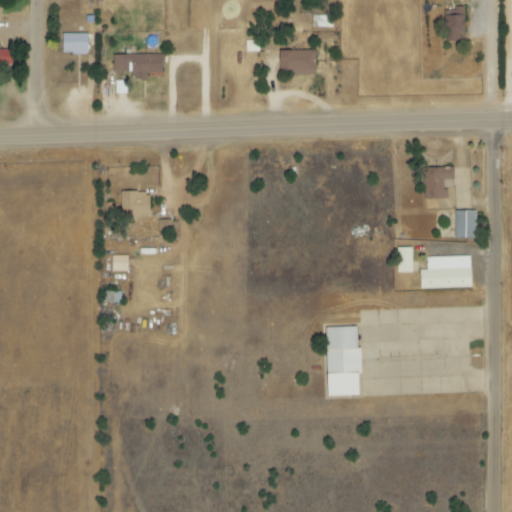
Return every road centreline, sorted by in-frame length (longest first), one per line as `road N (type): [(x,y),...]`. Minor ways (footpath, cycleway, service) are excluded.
road 1 (primary): [(0,138),(511,124)]
road 2 (residential): [(499,511),(498,125)]
road 3 (residential): [(45,137),(42,0)]
